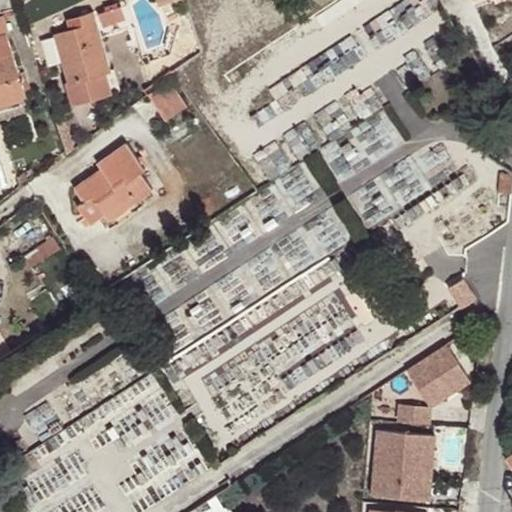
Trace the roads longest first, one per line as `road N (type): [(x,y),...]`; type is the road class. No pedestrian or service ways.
road 1 (residential): [(487,511),(511,295)]
road 2 (unknown): [(0,215),(125,117)]
